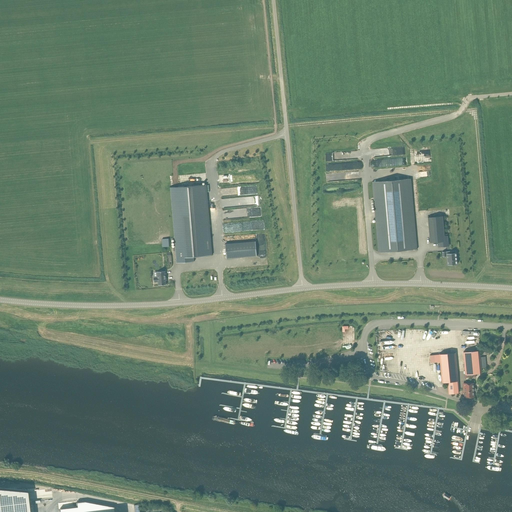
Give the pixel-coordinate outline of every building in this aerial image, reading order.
[(383,149),(373,149),(374,157),(385,156),(385,150),(383,150),(383,149)] [(357,151),(325,153),(326,163),(328,162),(328,169),(333,169),(333,171),(356,170),(355,160),(358,160),(357,151)] [(378,252),(417,249),(411,179),(372,182),(372,184),(378,252)] [(205,185),(206,185),(170,188),(171,188),(175,234),(177,263),(176,263),(194,261),(193,257),(212,255),(211,255),(207,209),(205,185)] [(429,217),(428,217),(428,218),(430,243),(438,242),(438,247),(446,247),(445,236),(443,216),(429,217)] [(226,259),(227,259),(227,258),(256,256),(257,256),(256,241),(255,241),(255,242),(226,244),(225,244),(226,259)] [(457,263),(457,262),(457,261),(456,251),(448,251),(448,252),(447,252),(446,252),(442,252),(443,257),(446,256),(447,256),(448,265),(457,264),(457,263)] [(158,285),(166,284),(166,280),(167,280),(166,274),(166,273),(165,274),(165,271),(157,272),(158,276),(154,277),(154,283),(158,282),(159,285),(158,285)] [(463,352),(465,374),(481,373),(479,351),(463,352)] [(455,353),(439,354),(442,382),(448,381),(449,393),(459,392),(455,353)] [(473,383),(468,383),(463,383),(463,387),(463,392),(465,392),(465,397),(474,397),(473,383)] [(27,490),(0,487),(0,511),(29,511),(29,501),(27,490)] [(77,507),(60,509),(60,511),(120,511),(115,511),(114,511),(114,507),(85,501),(77,502),(77,507)]
